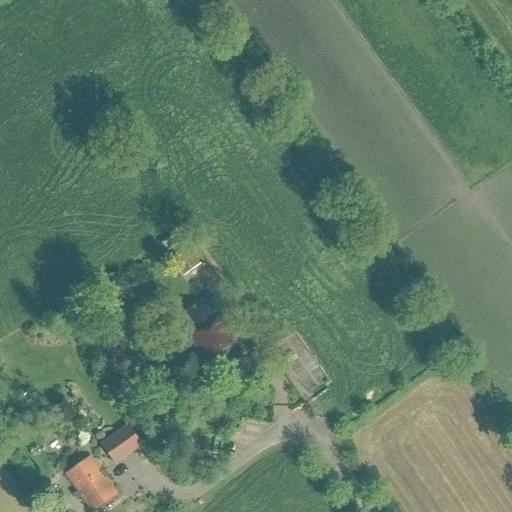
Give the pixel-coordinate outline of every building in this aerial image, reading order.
[(181,244),(180,241),(178,239),(164,248),(183,278),(202,267),(184,242),(181,244)] [(208,364),(239,342),(219,313),(222,311),(210,294),(199,302),(199,301),(185,311),(186,312),(177,318),(208,364)] [(129,377),(113,359),(106,365),(122,383),(129,377)] [(101,447),(115,467),(141,448),(127,428),(101,447)] [(92,511),(118,494),(91,456),(66,474),(92,511)]
